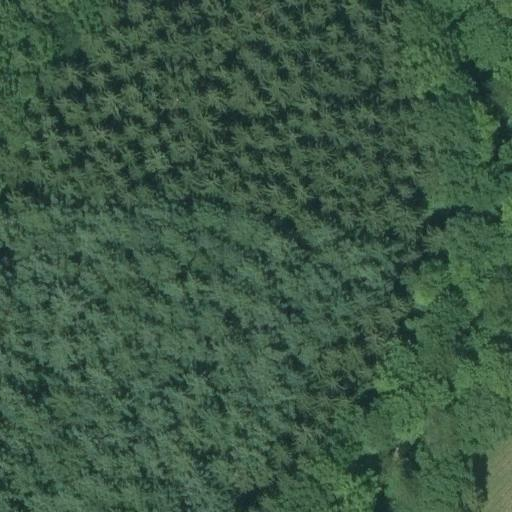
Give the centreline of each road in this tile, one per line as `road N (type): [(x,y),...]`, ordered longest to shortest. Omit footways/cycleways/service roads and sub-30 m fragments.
road 1 (track): [(348,511),(497,234),(501,188),(449,0)]
road 2 (track): [(510,339),(466,376),(429,426),(375,461)]
road 3 (track): [(0,146),(79,0)]
